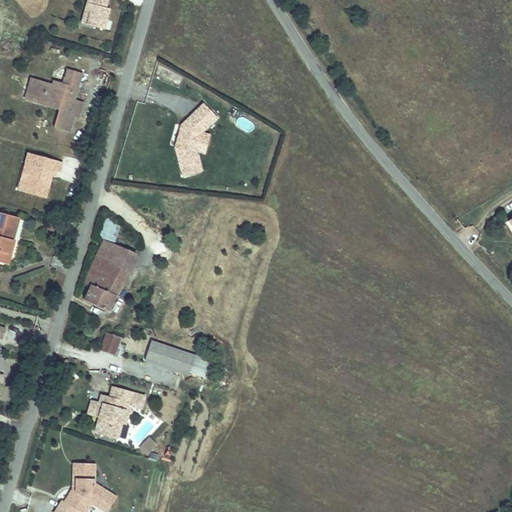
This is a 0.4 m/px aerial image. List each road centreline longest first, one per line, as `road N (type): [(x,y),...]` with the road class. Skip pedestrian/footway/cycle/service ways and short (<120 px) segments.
road 1 (unclassified): [(5,511),(152,0)]
road 2 (unclassified): [(511,298),(372,147),(274,0)]
